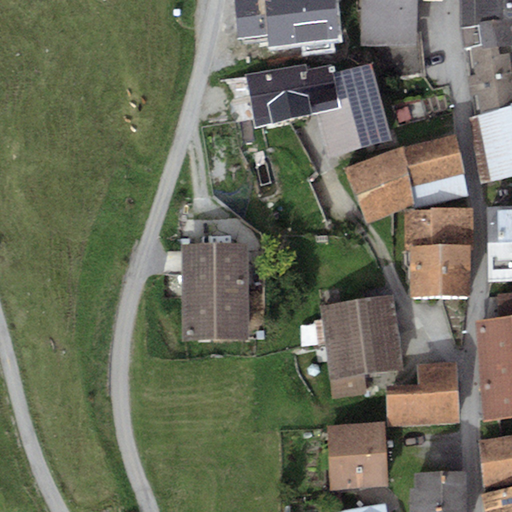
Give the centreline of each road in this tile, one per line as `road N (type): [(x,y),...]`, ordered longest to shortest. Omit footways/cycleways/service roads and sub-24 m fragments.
road 1 (residential): [(218,0),(187,138),(125,326),(124,406),(148,511)]
road 2 (residential): [(453,0),(477,206),(469,410),(476,511)]
road 3 (residential): [(59,511),(0,333)]
